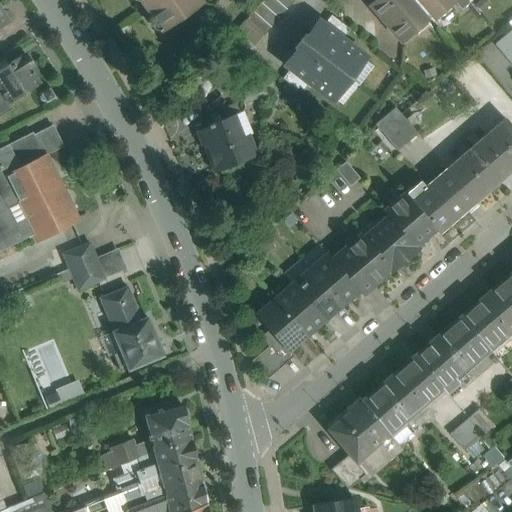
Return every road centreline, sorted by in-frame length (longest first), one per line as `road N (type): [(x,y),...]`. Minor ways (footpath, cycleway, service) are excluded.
road 1 (tertiary): [(242,450),(195,275),(97,75),(46,0)]
road 2 (residential): [(242,450),(511,221)]
